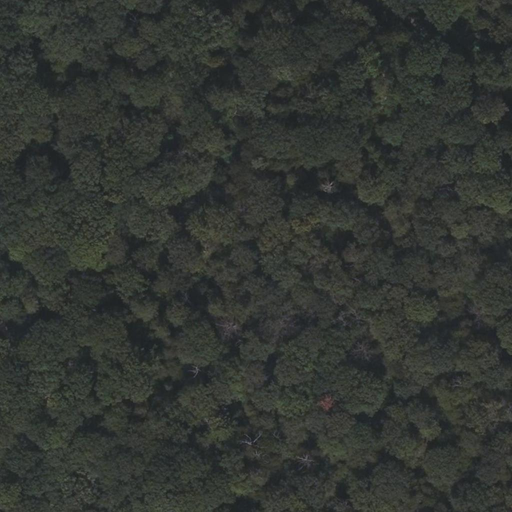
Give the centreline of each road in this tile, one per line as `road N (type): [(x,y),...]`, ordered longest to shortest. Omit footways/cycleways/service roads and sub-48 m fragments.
road 1 (track): [(0,335),(108,511)]
road 2 (track): [(511,101),(378,0)]
